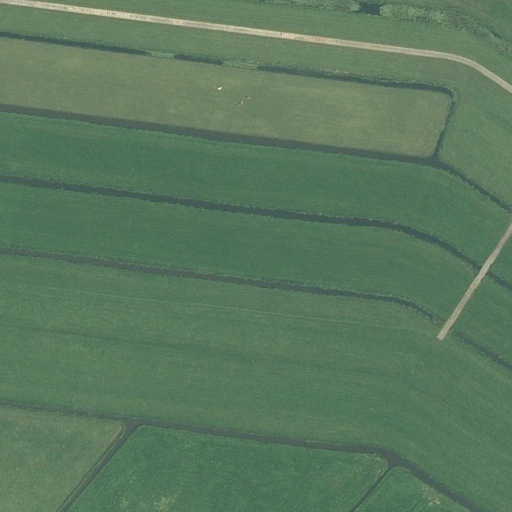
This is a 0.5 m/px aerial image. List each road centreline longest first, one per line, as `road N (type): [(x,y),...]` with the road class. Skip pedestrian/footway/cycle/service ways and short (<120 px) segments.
road 1 (track): [(511,90),(456,58),(0,0)]
road 2 (track): [(511,228),(440,338)]
